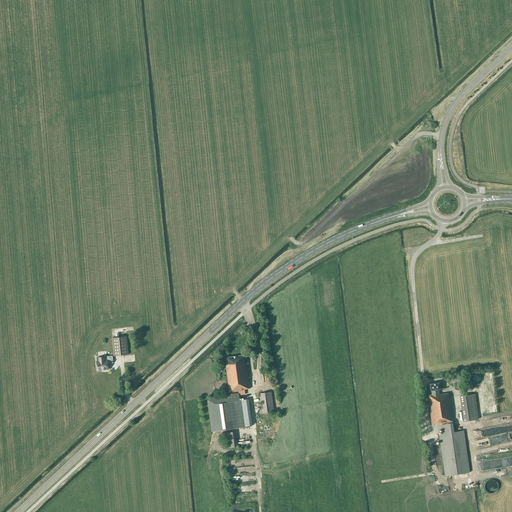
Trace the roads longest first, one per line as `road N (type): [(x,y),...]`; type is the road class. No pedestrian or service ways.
road 1 (primary): [(19,511),(263,285),(328,242),(396,215)]
road 2 (track): [(441,136),(417,135),(303,242),(290,238)]
road 3 (tertiary): [(440,158),(442,125),(454,104),(511,48)]
